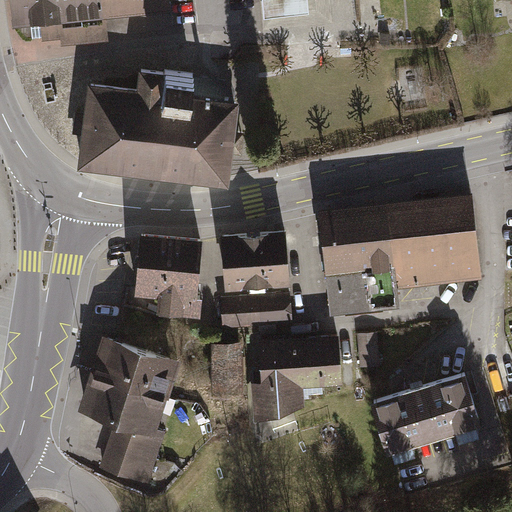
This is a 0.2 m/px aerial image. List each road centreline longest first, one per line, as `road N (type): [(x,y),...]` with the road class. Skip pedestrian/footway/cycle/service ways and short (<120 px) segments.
road 1 (primary): [(511,142),(197,212),(86,200),(62,189)]
road 2 (secondary): [(16,452),(62,189)]
